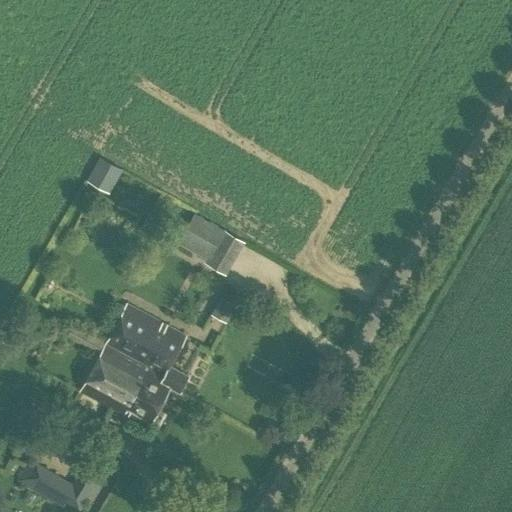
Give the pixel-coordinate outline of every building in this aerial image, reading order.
[(109,192),(122,168),(99,156),(87,180),(109,192)] [(225,274),(245,241),(194,212),(176,242),(206,259),(204,262),(225,274)] [(228,322),(237,303),(219,295),(210,313),(228,322)] [(161,380),(169,385),(179,391),(188,374),(169,364),(185,335),(126,303),(106,341),(105,342),(164,374),(161,380)] [(105,342),(106,341),(72,324),(66,336),(99,353),(80,389),(123,413),(127,407),(131,409),(128,415),(147,426),(169,385),(161,380),(164,374),(105,342)] [(43,449),(57,444),(53,433),(38,438),(43,449)] [(74,483),(29,458),(16,480),(62,506),(65,501),(79,509),(87,495),(93,499),(107,474),(86,462),(74,483)]
